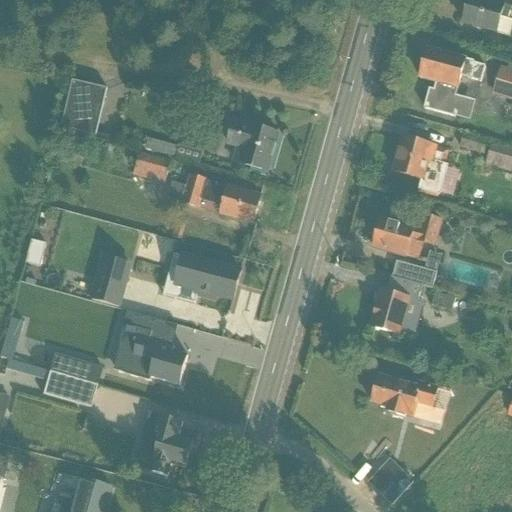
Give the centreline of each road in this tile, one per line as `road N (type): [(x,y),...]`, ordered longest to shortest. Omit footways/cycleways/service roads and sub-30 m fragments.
road 1 (primary): [(255,433),(376,0)]
road 2 (track): [(0,51),(345,108)]
road 3 (unclassified): [(255,433),(317,466),(365,511)]
